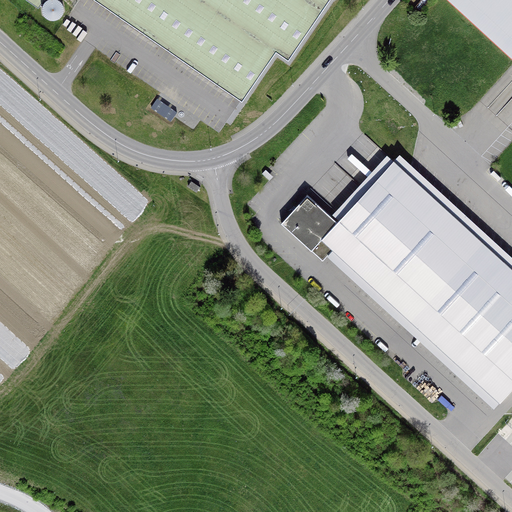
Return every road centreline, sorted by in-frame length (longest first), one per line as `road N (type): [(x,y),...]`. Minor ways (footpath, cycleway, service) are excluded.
road 1 (residential): [(511,500),(244,250),(225,215),(213,158)]
road 2 (residential): [(0,44),(119,143),(159,158),(213,158)]
road 3 (residential): [(213,158),(273,124),(388,0)]
